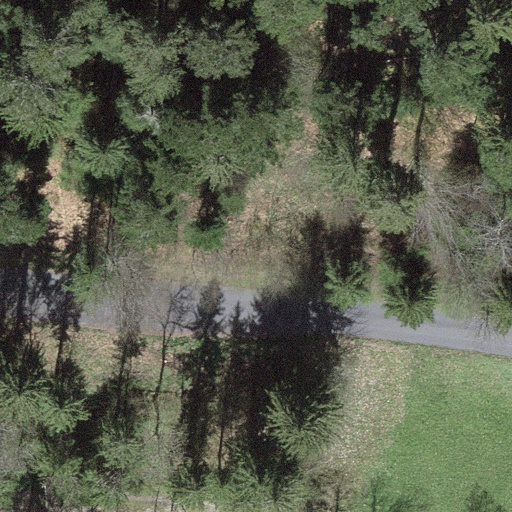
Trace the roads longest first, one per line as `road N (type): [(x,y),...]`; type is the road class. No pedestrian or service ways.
road 1 (unclassified): [(511,339),(0,293)]
road 2 (track): [(250,511),(0,499)]
